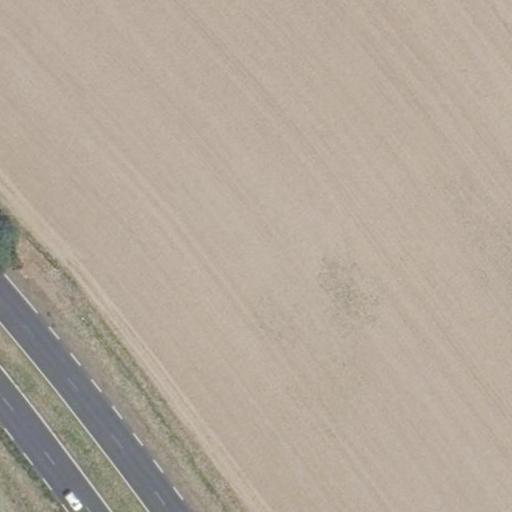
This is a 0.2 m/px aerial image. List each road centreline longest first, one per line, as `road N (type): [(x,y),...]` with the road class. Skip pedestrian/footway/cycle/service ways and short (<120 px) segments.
road 1 (primary): [(171,511),(0,295)]
road 2 (primary): [(0,392),(90,511)]
